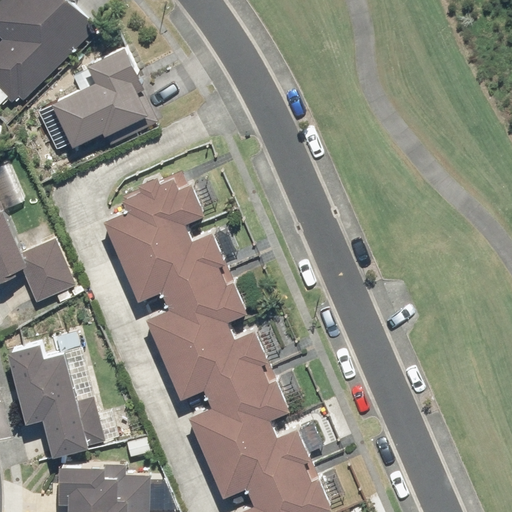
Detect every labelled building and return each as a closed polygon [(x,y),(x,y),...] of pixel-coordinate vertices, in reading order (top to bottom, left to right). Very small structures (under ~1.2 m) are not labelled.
[(26,91),(31,96),(106,21),(91,0),(5,0),(0,5),(0,24),(10,35),(0,45),(0,74),(17,91),(15,93),(19,98),(26,91)] [(68,93),(89,137),(119,123),(120,126),(164,106),(153,83),(160,79),(141,38),(104,55),(112,73),(68,93)] [(0,258),(6,256),(13,273),(31,265),(45,296),(85,279),(64,232),(37,244),(19,201),(31,196),(16,159),(0,165),(0,258)] [(138,204),(121,211),(154,290),(180,280),(188,299),(163,309),(196,388),(220,378),(228,397),(206,406),(240,487),(263,477),(271,495),(248,505),(250,511),(330,511),(328,507),(348,499),(335,468),(327,471),(320,452),(326,449),(314,418),(294,427),(286,408),(305,400),(293,370),(286,372),(278,354),(284,351),(272,320),(251,328),(244,311),(263,303),(251,272),(243,275),(235,255),(242,253),(229,222),(210,230),(202,212),(221,204),(209,174),(197,178),(191,166),(176,172),(174,167),(155,175),(157,180),(132,190),(138,204)] [(57,334),(24,342),(43,414),(60,409),(69,447),(105,438),(81,343),(60,348),(57,334)] [(157,511),(159,471),(134,470),(135,460),(121,459),(121,458),(76,456),(75,496),(85,496),(84,511),(157,511)]
